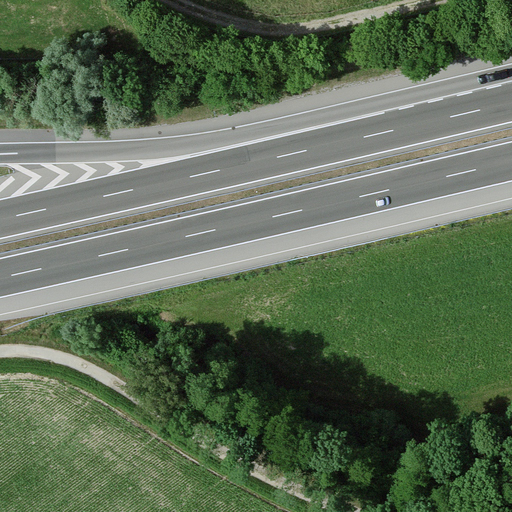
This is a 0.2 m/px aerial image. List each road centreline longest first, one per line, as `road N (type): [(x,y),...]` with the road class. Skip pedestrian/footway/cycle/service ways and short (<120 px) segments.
road 1 (motorway): [(0,277),(511,160)]
road 2 (motorway): [(511,102),(0,218)]
road 3 (track): [(0,351),(43,352),(99,374),(217,450),(353,511)]
road 4 (track): [(172,0),(258,29),(332,25),(432,0)]
